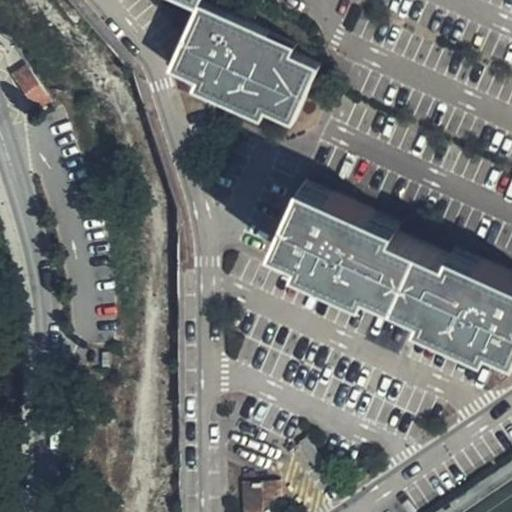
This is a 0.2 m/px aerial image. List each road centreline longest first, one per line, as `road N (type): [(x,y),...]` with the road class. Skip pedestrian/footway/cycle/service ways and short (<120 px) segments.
road 1 (residential): [(208,511),(204,226),(161,84),(103,0)]
road 2 (tertiary): [(0,123),(43,286),(47,511)]
road 3 (residential): [(354,511),(511,404)]
